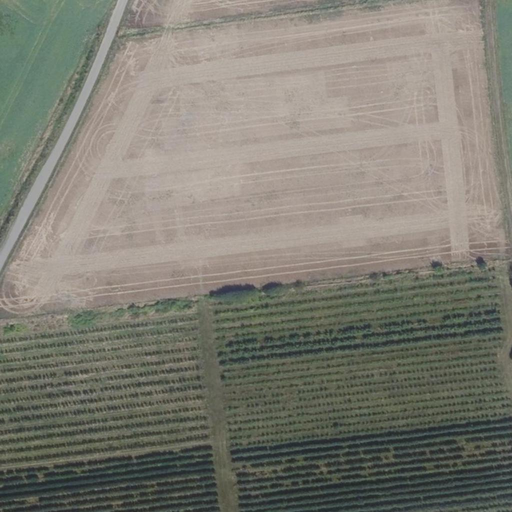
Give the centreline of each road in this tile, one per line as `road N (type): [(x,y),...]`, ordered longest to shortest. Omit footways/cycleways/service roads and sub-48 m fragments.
road 1 (unclassified): [(120,0),(0,258)]
road 2 (track): [(511,206),(490,0)]
